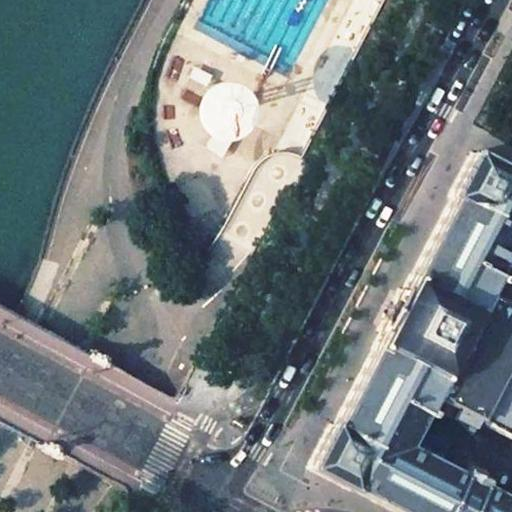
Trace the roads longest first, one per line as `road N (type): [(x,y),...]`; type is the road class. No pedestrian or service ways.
road 1 (primary): [(496,0),(441,110),(394,173),(267,429),(210,486)]
road 2 (primary): [(210,486),(0,365)]
